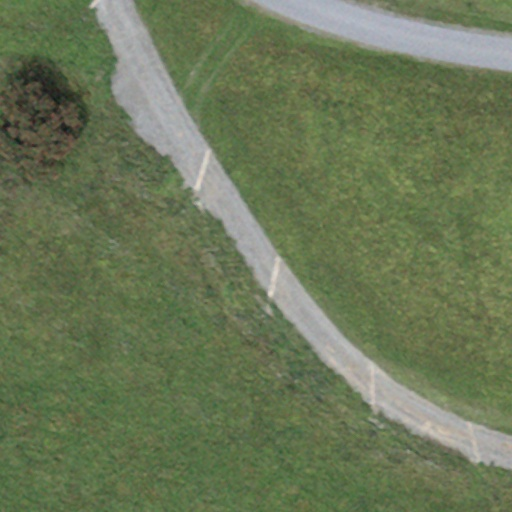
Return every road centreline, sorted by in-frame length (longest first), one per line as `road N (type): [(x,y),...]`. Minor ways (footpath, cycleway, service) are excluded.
road 1 (track): [(117,0),(219,187),(312,319),(392,396),(480,440),(511,444)]
road 2 (tertiary): [(298,0),(464,46),(511,50)]
